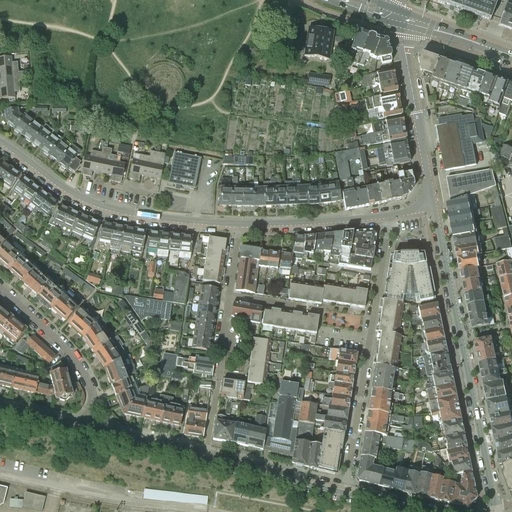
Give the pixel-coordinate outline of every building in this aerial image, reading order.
[(498,0),(497,0),(427,0),(489,23),(498,0)] [(511,0),(507,0),(499,26),(511,30),(511,0)] [(312,27),(310,29),(309,29),(305,56),(329,59),(333,32),(317,30),(315,28),(312,27)] [(358,31),(350,51),(346,62),(354,64),(358,65),(368,36),(368,35),(362,33),(358,31)] [(373,59),(380,40),(376,38),(374,37),(372,36),(368,36),(358,65),(363,67),(365,61),(368,62),(369,57),(373,59),(372,59),(373,59)] [(380,39),(380,40),(373,59),(376,61),(377,61),(378,65),(392,63),(391,58),(388,43),(386,41),(380,39)] [(424,76),(426,85),(429,85),(429,83),(433,83),(434,80),(434,79),(435,77),(441,60),(439,59),(424,54),(420,57),(423,73),(424,76)] [(0,69),(18,68),(17,63),(12,63),(11,57),(0,58),(0,69)] [(452,64),(441,60),(435,77),(434,79),(434,80),(440,82),(437,89),(443,91),(452,64)] [(464,68),(452,64),(443,91),(448,93),(451,86),(457,88),(464,68)] [(0,69),(0,79),(25,77),(24,72),(18,73),(18,68),(0,69)] [(464,68),(457,88),(463,90),(460,97),(465,99),(475,72),(464,68)] [(376,85),(376,86),(395,82),(393,71),(376,74),(361,77),(363,88),(376,85)] [(475,72),(465,99),(470,100),(473,93),(479,96),(486,76),(475,72)] [(308,74),(307,84),(328,87),(330,78),(308,74)] [(486,76),(479,96),(486,98),(483,105),(488,107),(489,103),(498,80),(486,76)] [(25,82),(25,77),(0,79),(0,88),(20,87),(19,82),(25,82)] [(509,84),(498,80),(489,103),(500,108),(509,84)] [(397,93),(395,82),(376,86),(377,86),(377,89),(373,90),(374,97),(380,96),(397,93)] [(511,106),(511,84),(511,85),(500,115),(506,118),(511,106)] [(20,92),(20,87),(0,88),(0,99),(15,99),(14,93),(20,92)] [(345,92),(338,94),(340,103),(347,101),(345,92)] [(365,100),(367,111),(374,110),(399,105),(397,94),(365,100)] [(399,105),(374,110),(367,111),(368,120),(376,119),(376,120),(401,116),(399,105)] [(10,125),(15,129),(25,116),(25,115),(24,117),(19,113),(18,109),(5,110),(5,111),(2,112),(3,118),(7,118),(7,121),(11,124),(10,125)] [(34,122),(25,116),(15,129),(16,130),(15,131),(19,134),(20,133),(24,136),(34,122)] [(438,128),(440,139),(440,143),(446,172),(477,166),(473,145),(484,143),(480,120),(475,121),(474,116),(463,118),(462,116),(439,120),(440,127),(438,128)] [(373,134),(380,133),(403,129),(401,118),(385,121),(378,122),(371,124),(373,134)] [(32,142),(33,142),(43,129),(34,122),(24,136),(27,139),(27,140),(31,143),(32,142)] [(46,126),(43,129),(33,142),(34,143),(33,144),(37,147),(37,146),(41,149),(54,132),(46,126)] [(489,140),(493,130),(481,126),(488,139),(489,140)] [(354,132),(351,132),(350,129),(344,130),(346,140),(355,138),(354,132)] [(405,140),(403,129),(380,133),(373,134),(361,136),(363,146),(370,145),(370,146),(382,143),(382,144),(405,140)] [(60,142),(62,139),(63,139),(54,132),(41,149),(45,152),(44,153),(48,156),(49,155),(50,156),(60,142)] [(62,139),(60,142),(50,156),(51,157),(50,158),(54,161),(55,160),(59,163),(71,146),(62,139)] [(493,142),(496,148),(499,149),(501,142),(494,139),(493,142)] [(387,157),(391,156),(408,153),(406,142),(389,145),(383,146),(384,153),(386,152),(387,157)] [(76,159),(78,156),(81,151),(72,145),(71,146),(59,163),(62,165),(62,167),(66,170),(67,168),(68,169),(67,170),(71,173),(71,172),(73,173),(79,165),(78,164),(80,162),(76,159)] [(511,150),(511,147),(502,145),(499,156),(509,159),(511,150)] [(92,172),(102,174),(107,149),(103,148),(102,154),(97,153),(92,172)] [(111,176),(116,157),(111,156),(112,150),(107,149),(102,174),(111,176)] [(359,149),(356,150),(348,151),(335,154),(340,182),(351,180),(357,209),(369,207),(366,189),(363,178),(363,173),(360,160),(359,153),(359,151),(359,149)] [(92,172),(97,153),(92,152),(90,157),(84,156),(81,175),(91,178),(92,172)] [(150,158),(144,157),(141,176),(150,178),(156,153),(151,152),(150,158)] [(367,172),(364,152),(359,153),(360,160),(363,173),(367,172)] [(156,153),(150,178),(160,180),(164,161),(159,159),(160,154),(156,153)] [(182,155),(174,153),(173,159),(170,174),(168,184),(176,186),(175,188),(180,189),(181,187),(195,189),(198,174),(200,163),(201,159),(186,155),(186,156),(182,155)] [(408,153),(391,156),(387,157),(388,161),(386,161),(387,167),(410,163),(408,153)] [(141,176),(144,157),(139,156),(138,161),(132,160),(128,180),(139,182),(140,176),(141,176)] [(117,157),(116,157),(111,176),(110,182),(121,184),(125,165),(119,163),(121,158),(117,157)] [(245,166),(245,165),(245,158),(234,157),(234,165),(245,166)] [(0,166),(0,181),(2,182),(12,169),(3,162),(0,166)] [(401,200),(403,200),(398,176),(397,168),(391,169),(393,179),(389,180),(390,183),(388,183),(392,202),(401,200)] [(15,171),(12,169),(2,182),(11,189),(21,175),(20,174),(20,173),(17,171),(15,171)] [(492,170),(470,174),(461,176),(447,179),(451,203),(472,196),(490,189),(496,187),(492,170)] [(380,204),(392,202),(388,183),(383,184),(383,185),(381,186),(380,182),(381,181),(379,171),(374,172),(380,204)] [(369,207),(380,204),(374,172),(374,173),(369,174),(371,182),(372,184),(373,188),(366,189),(369,207)] [(405,199),(414,186),(412,173),(398,176),(403,200),(405,199)] [(22,197),(31,183),(28,180),(28,179),(26,177),(24,177),(23,177),(13,190),(22,197)] [(296,188),(297,206),(307,206),(307,197),(308,197),(308,187),(300,188),(300,182),(300,177),(296,177),(296,182),(296,188)] [(233,189),(232,207),(242,207),(242,201),(243,201),(244,189),(237,189),(237,187),(238,178),(233,178),(232,178),(232,183),(232,187),(233,187),(233,189)] [(345,212),(357,209),(351,180),(340,182),(342,193),(345,212)] [(265,207),(276,207),(275,188),(275,183),(270,183),(270,182),(263,183),(263,189),(264,198),(265,198),(265,207)] [(40,190),(31,183),(22,197),(30,203),(40,190)] [(338,184),(326,186),(327,195),(329,195),(330,204),(340,202),(338,184)] [(320,205),(330,204),(329,195),(327,195),(326,186),(317,187),(318,205),(320,205)] [(307,206),(318,205),(317,187),(308,187),(308,197),(307,197),(307,206)] [(502,208),(496,187),(490,189),(495,208),(490,210),(491,211),(502,208)] [(221,207),(232,207),(233,189),(221,188),(221,199),(219,199),(219,206),(221,206),(221,207)] [(276,207),(287,206),(286,198),(285,198),(285,188),(275,188),(276,207)] [(287,206),(297,206),(296,188),(285,188),(285,198),(286,198),(287,206)] [(254,208),(254,189),(244,189),(243,201),(242,201),(242,207),(252,208),(254,208)] [(264,198),(263,189),(254,189),(254,208),(265,207),(265,198),(264,198)] [(35,216),(39,210),(49,197),(40,190),(30,203),(36,207),(31,213),(35,216)] [(475,211),(472,196),(451,203),(448,205),(450,216),(473,212),(475,211)] [(53,200),(49,197),(39,210),(48,217),(58,204),(57,203),(58,201),(55,199),(53,200)] [(61,231),(63,225),(70,210),(65,208),(65,206),(62,205),(61,206),(60,205),(53,219),(52,218),(48,226),(61,231)] [(7,215),(8,216),(11,211),(5,206),(2,209),(1,211),(7,215)] [(507,229),(502,208),(491,211),(496,230),(507,229)] [(80,215),(70,210),(63,225),(61,231),(60,233),(70,238),(73,230),(80,215)] [(478,234),(473,212),(450,216),(454,238),(478,234)] [(73,230),(83,234),(90,219),(80,215),(73,230)] [(95,221),(90,219),(83,234),(94,239),(100,224),(99,223),(99,221),(96,220),(95,221)] [(3,220),(0,222),(6,228),(12,235),(15,231),(8,226),(3,220)] [(21,234),(23,232),(26,228),(18,222),(14,227),(21,234)] [(110,241),(113,225),(109,224),(108,223),(105,222),(104,223),(103,223),(99,239),(110,241)] [(124,227),(113,225),(110,241),(108,248),(111,248),(111,250),(119,252),(121,244),(124,227)] [(130,252),(131,246),(135,230),(124,227),(121,244),(119,252),(127,254),(128,251),(130,252)] [(494,239),(495,242),(509,239),(507,229),(496,230),(498,238),(494,239)] [(140,231),(135,230),(131,246),(143,248),(146,232),(145,232),(145,230),(141,230),(140,231)] [(157,250),(159,233),(155,233),(154,231),(151,231),(150,232),(148,232),(146,248),(157,250)] [(351,246),(374,249),(377,233),(374,231),(353,232),(351,246)] [(348,268),(351,246),(353,232),(343,233),(340,252),(339,258),(338,265),(347,267),(347,268),(348,268)] [(170,234),(159,233),(157,250),(157,256),(167,257),(168,251),(170,234)] [(340,252),(343,233),(333,234),(331,250),(340,252)] [(170,234),(168,251),(179,252),(181,236),(170,234)] [(333,234),(325,235),(323,252),(330,253),(330,250),(331,250),(333,234)] [(454,238),(456,249),(480,245),(478,234),(454,238)] [(181,236),(179,252),(178,258),(190,259),(192,237),(191,237),(191,236),(187,235),(186,236),(181,236)] [(316,235),(305,236),(301,260),(306,261),(312,262),(312,259),(307,259),(308,254),(313,255),(316,235)] [(325,235),(317,235),(315,252),(315,253),(314,259),(317,260),(318,253),(323,254),(323,252),(325,235)] [(45,249),(48,243),(44,241),(46,238),(42,236),(40,240),(42,241),(39,244),(45,249)] [(293,252),(292,258),(301,260),(305,236),(295,236),(293,252)] [(209,238),(207,249),(227,252),(227,248),(225,248),(226,240),(209,238)] [(0,250),(0,262),(37,296),(51,281),(11,246),(14,243),(10,239),(0,250)] [(511,248),(511,249),(509,239),(495,242),(497,252),(506,250),(511,249),(511,248)] [(261,248),(242,245),(237,274),(236,284),(235,291),(254,294),(258,271),(258,267),(260,251),(261,248)] [(480,245),(456,249),(458,259),(477,256),(480,255),(482,254),(481,245),(480,245)] [(374,249),(351,246),(348,268),(370,271),(374,249)] [(206,259),(223,262),(224,255),(226,255),(227,252),(207,249),(206,259)] [(292,258),(293,252),(282,250),(278,275),(284,276),(284,278),(289,279),(290,271),(292,258)] [(258,267),(268,268),(270,252),(260,251),(258,267)] [(280,253),(270,252),(268,268),(277,270),(280,253)] [(388,270),(383,301),(402,304),(403,298),(409,299),(415,297),(416,304),(436,300),(430,269),(426,270),(425,264),(426,264),(424,254),(393,255),(392,264),(391,270),(388,270)] [(458,259),(461,272),(480,268),(478,262),(481,261),(480,259),(478,260),(477,256),(458,259)] [(206,259),(204,270),(224,273),(224,270),(222,270),(223,262),(206,259)] [(497,264),(500,277),(511,275),(511,261),(510,262),(497,264)] [(325,277),(326,274),(326,270),(317,268),(316,275),(325,277)] [(480,268),(461,272),(463,283),(480,280),(478,269),(480,268)] [(224,273),(204,270),(202,281),(220,284),(221,276),(223,277),(224,273)] [(172,304),(184,306),(185,306),(189,277),(184,273),(177,272),(176,277),(173,294),(172,304)] [(511,286),(511,275),(500,277),(502,288),(511,286)] [(466,295),(483,291),(480,280),(463,283),(466,295)] [(65,294),(51,281),(37,296),(52,309),(65,294)] [(288,300),(299,302),(302,284),(291,282),(290,285),(288,300)] [(299,302),(310,303),(313,286),(302,284),(299,302)] [(321,301),(332,303),(335,286),(324,284),(323,287),(321,301)] [(321,305),(321,301),(323,287),(313,286),(310,303),(321,305)] [(343,305),(346,288),(335,286),(332,303),(343,305)] [(511,286),(502,288),(504,298),(511,296),(511,286)] [(201,287),(200,297),(217,299),(219,290),(201,287)] [(343,305),(353,307),(356,289),(346,288),(343,305)] [(364,309),(367,291),(356,289),(353,307),(364,309)] [(484,298),(483,291),(466,295),(468,306),(490,302),(490,301),(489,297),(484,298)] [(172,304),(173,294),(163,293),(162,302),(166,303),(172,304)] [(65,294),(52,309),(66,322),(79,307),(65,294)] [(141,321),(146,318),(147,317),(164,320),(166,303),(162,302),(146,300),(126,297),(124,298),(141,321)] [(216,308),(217,299),(200,297),(198,305),(216,308)] [(120,308),(125,315),(130,311),(123,301),(118,305),(120,308)] [(403,304),(402,304),(383,301),(380,317),(400,321),(402,313),(404,313),(404,312),(402,312),(403,304)] [(468,306),(470,318),(487,315),(487,314),(486,307),(491,306),(490,302),(468,306)] [(231,317),(241,319),(242,312),(245,312),(246,305),(233,303),(231,317)] [(215,317),(216,308),(198,305),(197,314),(215,317)] [(262,308),(246,305),(245,312),(242,312),(241,319),(250,321),(250,323),(255,324),(259,325),(262,308)] [(411,322),(420,321),(439,317),(436,305),(416,309),(416,306),(410,307),(411,315),(416,314),(416,316),(411,316),(411,322)] [(0,331),(12,318),(0,307),(0,331)] [(276,310),(265,308),(262,326),(273,328),(276,310)] [(83,337),(98,325),(98,324),(82,309),(68,324),(83,337)] [(283,329),(286,312),(276,310),(273,328),(283,329)] [(137,321),(130,311),(125,315),(132,325),(137,321)] [(297,314),(286,312),(283,329),(294,331),(297,314)] [(213,326),(215,317),(197,314),(196,323),(213,326)] [(308,315),(297,314),(294,331),(305,333),(308,315)] [(492,314),(487,314),(487,315),(470,318),(473,330),(490,326),(489,325),(493,324),(492,318),(493,318),(492,314)] [(316,334),(318,318),(319,317),(308,315),(305,333),(316,334)] [(399,328),(400,321),(380,317),(378,334),(381,334),(398,336),(399,330),(401,330),(401,329),(399,328)] [(441,329),(439,317),(420,321),(411,322),(411,327),(416,326),(416,327),(419,326),(420,330),(421,330),(421,333),(441,329)] [(0,331),(0,335),(9,343),(13,346),(15,345),(27,330),(12,318),(0,331)] [(132,325),(139,336),(145,332),(137,321),(132,325)] [(181,324),(171,322),(170,331),(179,332),(181,324)] [(212,334),(213,326),(196,323),(194,331),(212,334)] [(110,342),(98,325),(83,337),(93,352),(110,342)] [(421,333),(424,344),(444,340),(441,329),(421,333)] [(211,343),(212,334),(194,331),(193,340),(211,343)] [(152,343),(145,332),(139,336),(140,336),(139,336),(147,346),(147,347),(150,344),(152,343)] [(381,334),(378,350),(398,353),(399,345),(401,346),(401,344),(399,344),(401,336),(398,336),(381,334)] [(27,349),(29,351),(39,341),(33,336),(26,343),(27,343),(18,354),(22,355),(27,349)] [(475,343),(477,353),(494,349),(492,338),(477,341),(475,343)] [(104,369),(105,369),(122,360),(121,360),(122,359),(116,351),(121,349),(114,339),(110,342),(93,352),(104,369)] [(253,339),(252,351),(269,353),(271,342),(253,339)] [(15,351),(18,354),(27,343),(26,343),(23,340),(15,351)] [(210,351),(211,343),(193,340),(192,349),(210,351)] [(446,352),(444,340),(424,344),(426,356),(446,352)] [(37,355),(45,346),(39,341),(29,351),(35,357),(37,355)] [(150,355),(151,345),(150,344),(147,347),(141,350),(146,357),(150,355)] [(37,355),(43,360),(51,352),(45,346),(37,355)] [(331,361),(337,362),(355,365),(357,354),(339,351),(337,351),(329,349),(329,352),(333,353),(331,361)] [(497,360),(494,349),(477,353),(479,364),(497,360)] [(397,361),(398,353),(378,350),(375,367),(396,370),(397,362),(399,362),(399,361),(397,361)] [(252,351),(250,361),(268,364),(269,353),(252,351)] [(19,362),(20,357),(8,352),(6,357),(19,362)] [(48,365),(56,358),(56,357),(51,352),(43,360),(48,365)] [(422,357),(425,367),(448,363),(446,352),(426,356),(422,357)] [(30,362),(20,357),(19,362),(28,365),(30,362)] [(177,359),(165,357),(161,364),(159,377),(170,379),(171,371),(175,371),(177,359)] [(176,363),(213,368),(214,360),(195,357),(195,359),(189,358),(188,360),(182,359),(177,359),(176,363)] [(124,366),(122,360),(105,369),(111,386),(129,379),(128,375),(135,372),(131,363),(124,366)] [(479,364),(482,375),(499,371),(497,360),(479,364)] [(250,361),(249,372),(266,374),(268,364),(250,361)] [(48,387),(38,385),(36,394),(36,395),(36,394),(49,397),(55,395),(56,400),(59,399),(59,400),(65,402),(66,401),(69,398),(69,396),(72,396),(70,388),(70,385),(66,370),(66,371),(60,362),(51,369),(52,374),(49,374),(52,386),(48,387)] [(354,375),(355,365),(337,362),(336,373),(354,375)] [(212,376),(213,368),(176,363),(176,367),(181,368),(187,369),(187,370),(193,371),(193,374),(202,375),(202,377),(204,378),(205,375),(212,376)] [(450,373),(448,363),(425,367),(427,377),(432,377),(450,373)] [(17,370),(0,366),(0,385),(12,389),(17,370)] [(375,367),(373,378),(393,382),(394,372),(397,373),(397,370),(396,370),(375,367)] [(12,389),(36,394),(38,385),(40,376),(17,370),(12,389)] [(499,372),(499,371),(482,375),(484,386),(501,382),(500,376),(507,374),(506,370),(499,372)] [(265,385),(266,374),(249,372),(247,383),(265,385)] [(352,387),(354,375),(336,373),(334,384),(352,387)] [(450,373),(432,377),(433,384),(425,386),(426,391),(453,385),(450,373)] [(133,389),(135,389),(133,383),(138,380),(137,377),(132,379),(132,378),(129,379),(111,386),(115,397),(133,389)] [(391,391),(393,382),(373,378),(372,390),(394,394),(394,391),(391,391)] [(234,379),(231,379),(230,381),(223,380),(220,398),(232,399),(234,379)] [(238,380),(234,379),(232,399),(242,401),(245,383),(237,382),(238,380)] [(303,391),(303,390),(298,389),(298,385),(281,382),(278,397),(271,396),(269,408),(265,431),(266,431),(263,451),(292,458),(296,437),(301,403),(303,391)] [(484,386),(487,401),(507,397),(504,382),(501,382),(484,386)] [(350,399),(352,387),(334,384),(332,396),(350,399)] [(428,403),(455,398),(453,385),(426,391),(424,391),(426,399),(428,398),(428,403)] [(147,399),(147,397),(148,393),(149,388),(143,387),(135,389),(138,397),(147,399)] [(143,419),(146,401),(147,399),(138,397),(135,389),(133,389),(115,397),(117,403),(118,402),(123,415),(143,419)] [(403,395),(394,394),(372,390),(370,401),(391,405),(392,400),(397,401),(398,400),(402,401),(403,395)] [(348,411),(350,399),(332,396),(330,407),(330,408),(348,411)] [(487,401),(490,416),(510,412),(510,411),(511,410),(511,396),(507,397),(487,401)] [(179,407),(172,406),(173,399),(167,397),(165,407),(162,423),(180,427),(184,411),(179,410),(179,407)] [(458,410),(455,398),(428,403),(429,408),(437,407),(438,411),(430,412),(431,415),(458,410)] [(147,401),(146,401),(143,419),(162,423),(165,407),(160,406),(160,403),(151,401),(151,403),(147,403),(147,401)] [(390,413),(391,405),(370,401),(368,412),(390,416),(390,415),(390,413)] [(301,403),(296,437),(311,440),(313,428),(315,416),(317,405),(301,403)] [(195,413),(196,407),(189,406),(184,435),(194,437),(196,421),(193,420),(194,413),(195,413)] [(207,409),(196,407),(195,413),(194,413),(193,420),(196,421),(194,437),(203,439),(207,409)] [(328,407),(326,418),(346,421),(348,411),(330,408),(330,407),(328,407)] [(441,424),(442,425),(460,421),(458,410),(431,415),(431,418),(439,416),(440,422),(438,423),(439,425),(441,424)] [(490,416),(493,428),(511,423),(511,410),(510,411),(510,412),(490,416)] [(249,425),(249,427),(246,447),(263,451),(266,431),(265,431),(263,430),(265,415),(256,412),(254,428),(251,427),(252,425),(249,425)] [(368,412),(366,423),(388,427),(389,421),(403,424),(404,418),(390,415),(390,416),(368,412)] [(216,416),(214,430),(222,431),(223,423),(226,423),(227,420),(228,420),(229,418),(216,416)] [(315,416),(313,428),(323,431),(344,434),(346,421),(326,418),(324,418),(315,416)] [(236,419),(229,418),(228,420),(227,420),(226,423),(223,423),(222,431),(214,430),(213,440),(232,444),(235,424),(236,419)] [(463,435),(460,421),(442,425),(444,439),(463,435)] [(386,437),(388,427),(366,423),(364,434),(386,437)] [(511,423),(493,428),(495,442),(511,436),(511,423)] [(232,444),(246,447),(249,427),(235,424),(232,444)] [(317,471),(322,441),(323,431),(313,428),(311,440),(307,468),(317,471)] [(344,434),(323,431),(322,441),(317,471),(335,475),(338,473),(340,457),(339,456),(339,451),(341,451),(344,434)] [(364,434),(361,457),(374,460),(375,460),(378,445),(385,446),(385,449),(400,452),(403,440),(402,440),(394,438),(386,437),(364,434)] [(463,435),(444,439),(447,452),(466,448),(463,435)] [(511,436),(495,442),(498,454),(511,450),(511,436)] [(311,440),(296,437),(292,458),(291,464),(307,468),(311,440)] [(413,450),(415,442),(403,440),(400,452),(413,454),(413,450)] [(426,444),(415,442),(413,450),(425,452),(426,444)] [(441,463),(443,465),(468,460),(466,448),(447,452),(446,452),(448,462),(442,463),(441,463)] [(511,450),(498,454),(500,466),(511,461),(511,450)] [(436,456),(434,465),(434,466),(445,469),(445,468),(443,465),(441,463),(442,463),(436,456)] [(372,467),(374,460),(361,457),(357,479),(359,482),(366,484),(371,466),(372,467)] [(453,475),(462,474),(471,472),(468,460),(443,465),(445,468),(445,467),(447,469),(452,468),(453,473),(450,474),(451,476),(453,475)] [(384,470),(383,470),(379,487),(390,490),(397,462),(392,461),(391,466),(392,466),(391,472),(386,471),(387,469),(385,468),(384,470)] [(511,461),(500,466),(500,467),(503,466),(505,471),(502,472),(510,493),(511,492),(511,461)] [(401,463),(397,462),(390,490),(403,493),(408,472),(399,470),(401,463)] [(366,484),(379,487),(383,470),(383,469),(372,467),(371,466),(366,484)] [(421,466),(421,469),(415,496),(426,499),(433,472),(432,472),(433,469),(421,466)] [(408,472),(403,493),(415,496),(421,469),(409,467),(408,472)] [(441,474),(433,472),(426,499),(438,502),(443,479),(443,478),(440,477),(441,474)] [(473,485),(471,472),(462,474),(460,483),(463,488),(473,485)] [(438,502),(450,504),(454,485),(454,483),(443,479),(438,502)] [(476,499),(473,485),(463,488),(460,483),(459,486),(454,485),(450,504),(467,508),(468,508),(468,507),(475,500),(476,500),(476,499)] [(143,499),(207,506),(208,497),(144,490),(143,499)] [(22,507),(33,510),(41,511),(45,498),(25,493),(22,507)] [(14,499),(13,507),(21,507),(21,499),(14,499)]
